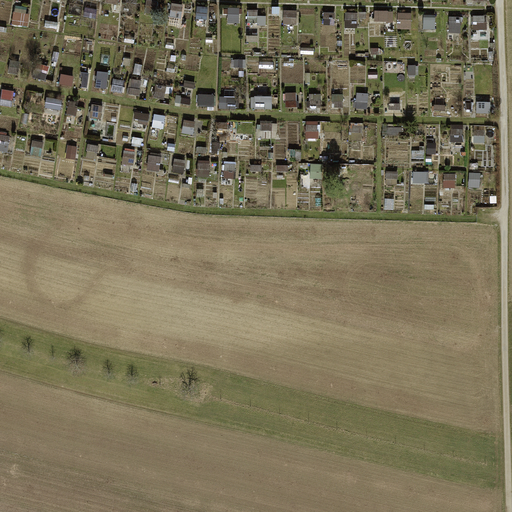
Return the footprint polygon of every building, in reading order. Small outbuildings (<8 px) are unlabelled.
[(156,0),(149,0),(147,11),(158,13),(160,1),(156,0)] [(186,5),(172,3),(170,16),(184,18),(186,5)] [(210,19),(210,7),(199,6),(199,19),(210,19)] [(230,23),(242,23),(242,7),(230,7),(230,23)] [(250,10),(250,24),(268,25),(268,16),(260,16),(260,10),(250,10)] [(299,24),(299,10),(286,10),(285,24),(299,24)] [(390,21),(390,11),(376,11),(377,22),(390,21)] [(30,26),(31,14),(16,12),(15,24),(30,26)] [(337,24),(337,12),(326,12),(326,24),(337,24)] [(347,28),(360,28),(360,12),(347,12),(347,28)] [(400,29),(415,28),(414,12),(400,13),(400,29)] [(438,29),(439,15),(425,15),(425,29),(438,29)] [(489,39),(488,15),(476,16),(477,39),(489,39)] [(451,33),(463,34),(464,17),(452,16),(451,33)] [(81,87),(90,88),(91,72),(82,71),(81,87)] [(109,89),(111,73),(100,72),(98,88),(109,89)] [(144,82),(136,80),(133,93),(141,95),(144,82)] [(156,97),(166,98),(167,85),(157,84),(156,97)] [(166,98),(171,100),(175,88),(170,86),(166,98)] [(3,105),(15,106),(16,90),(4,90),(3,105)] [(201,93),(200,106),(217,107),(217,94),(201,93)] [(324,107),(323,93),(311,94),(311,108),(324,107)] [(357,109),(371,109),(371,93),(358,93),(357,109)] [(334,94),(334,106),(346,106),(346,94),(334,94)] [(254,109),(275,109),(275,96),(254,95),(254,109)] [(221,108),(239,108),(239,96),(221,96),(221,108)] [(48,107),(63,110),(65,100),(50,97),(48,107)] [(150,124),(152,114),(139,110),(136,121),(150,124)] [(166,128),(168,115),(155,114),(154,127),(166,128)] [(184,132),(195,135),(198,122),(186,119),(184,132)] [(321,138),(320,121),(308,122),(309,138),(321,138)] [(259,123),(259,138),(279,139),(280,123),(259,123)] [(367,140),(367,123),(352,123),(352,140),(367,140)] [(466,141),(466,125),(453,125),(453,142),(466,141)] [(291,131),(290,143),(300,144),(301,131),(291,131)] [(478,142),(487,142),(487,131),(478,131),(478,142)] [(0,142),(0,149),(9,151),(12,136),(2,134),(0,142)] [(34,141),(35,154),(44,154),(44,141),(34,141)] [(429,154),(439,154),(439,143),(429,143),(429,154)] [(143,165),(144,156),(136,155),(136,149),(127,148),(125,163),(143,165)] [(414,159),(427,159),(427,150),(414,150),(414,159)] [(150,170),(162,171),(163,155),(151,154),(150,170)] [(173,172),(185,175),(188,160),(177,158),(173,172)] [(212,177),(212,160),(199,160),(199,177),(212,177)] [(226,178),(237,178),(238,162),(227,161),(226,178)] [(312,178),(324,179),(326,164),(314,162),(312,178)] [(387,184),(400,184),(400,172),(388,172),(387,184)] [(446,172),(446,188),(458,188),(459,173),(446,172)] [(471,172),(471,187),(483,187),(483,172),(471,172)]
